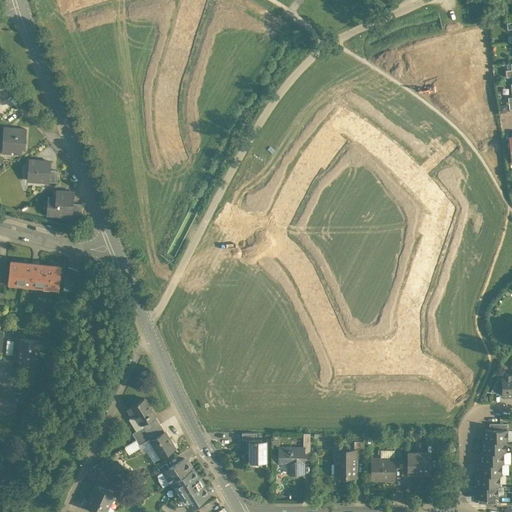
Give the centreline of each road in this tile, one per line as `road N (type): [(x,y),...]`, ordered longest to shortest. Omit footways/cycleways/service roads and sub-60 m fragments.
road 1 (residential): [(269,238),(347,119),(416,178),(443,209),(410,308),(407,361)]
road 2 (residential): [(211,206),(187,182),(167,124),(194,0)]
road 3 (residential): [(407,361),(343,360),(303,271),(269,238)]
road 4 (tertiary): [(239,511),(150,325)]
road 5 (residential): [(150,325),(62,511)]
road 6 (unclassified): [(324,50),(280,92),(211,206)]
road 7 (residential): [(451,510),(303,511)]
road 8 (tertiary): [(73,142),(24,6)]
road 9 (unclassified): [(211,206),(150,325)]
road 10 (residential): [(0,221),(92,248),(115,236)]
